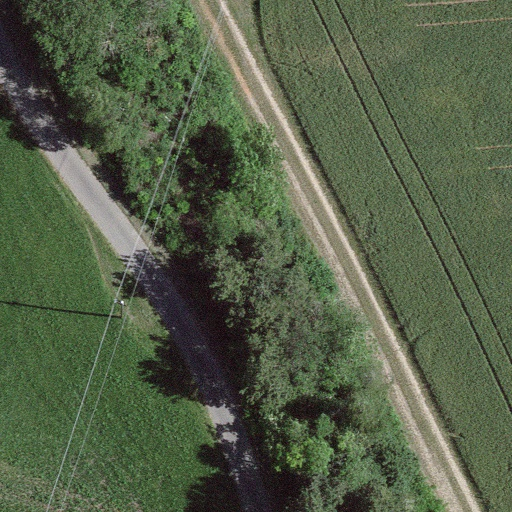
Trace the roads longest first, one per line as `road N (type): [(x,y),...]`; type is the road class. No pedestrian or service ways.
road 1 (track): [(208,0),(465,511)]
road 2 (track): [(245,511),(234,460),(179,328),(33,120),(0,44)]
